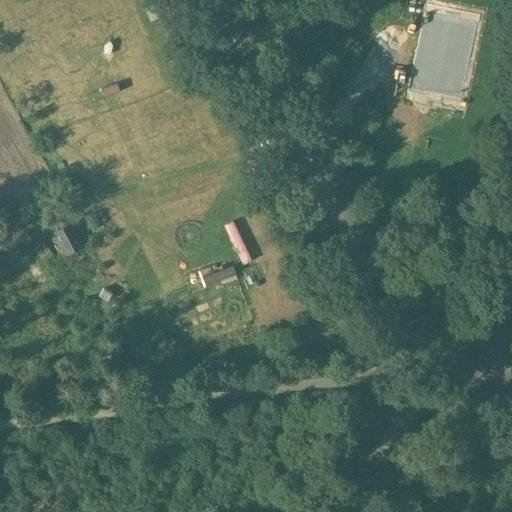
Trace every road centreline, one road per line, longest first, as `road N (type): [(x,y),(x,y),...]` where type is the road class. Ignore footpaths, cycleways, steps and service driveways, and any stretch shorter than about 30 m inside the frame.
road 1 (residential): [(492,396),(413,356),(221,0)]
road 2 (track): [(0,416),(386,370)]
road 3 (residential): [(492,396),(511,265)]
